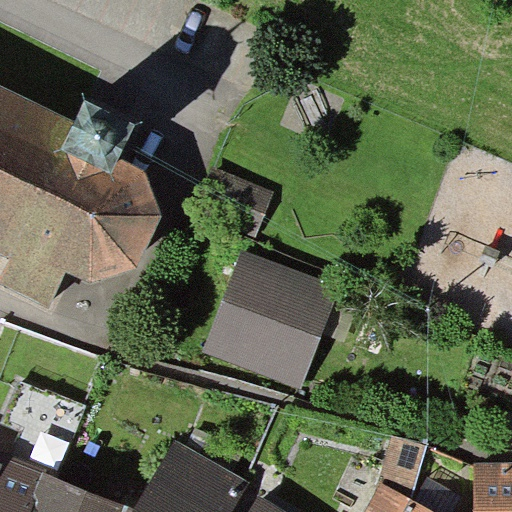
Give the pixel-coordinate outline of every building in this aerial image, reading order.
[(126,266),(149,220),(135,179),(109,167),(127,129),(81,107),(69,132),(0,98),(0,250),(10,256),(0,275),(0,285),(44,307),(63,267),(86,279),(126,266)] [(194,210),(251,233),(264,200),(207,177),(194,210)] [(202,351),(295,386),(332,295),(236,258),(202,351)] [(50,511),(44,510),(51,485),(79,412),(15,387),(0,423),(0,426),(26,437),(12,471),(0,466),(0,511),(50,511)] [(378,511),(407,511),(410,507),(404,504),(421,449),(395,443),(377,492),(387,495),(378,511)] [(227,511),(238,492),(236,491),(237,489),(167,449),(131,511),(109,511),(51,485),(44,510),(50,511),(227,511)] [(511,511),(511,469),(474,471),(472,511),(511,511)]
